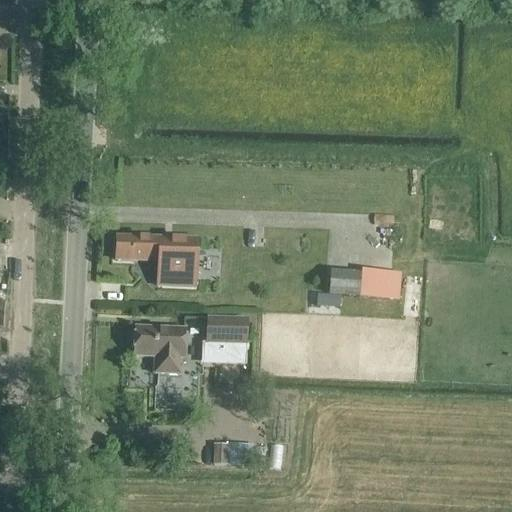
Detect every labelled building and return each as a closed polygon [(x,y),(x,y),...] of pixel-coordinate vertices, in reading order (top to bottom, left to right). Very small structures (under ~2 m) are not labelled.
[(157,287),(177,288),(195,287),(196,240),(137,240),(117,239),(116,262),(149,263),(149,261),(158,262),(157,287)] [(331,271),(329,296),(360,299),(362,274),(331,271)] [(208,318),(207,346),(248,347),(248,319),(208,318)] [(185,331),(156,330),(136,329),(135,359),(155,359),(154,375),(180,376),(181,360),(184,361),(185,331)] [(227,446),(212,445),(211,466),(250,468),(251,449),(227,448),(227,446)]
